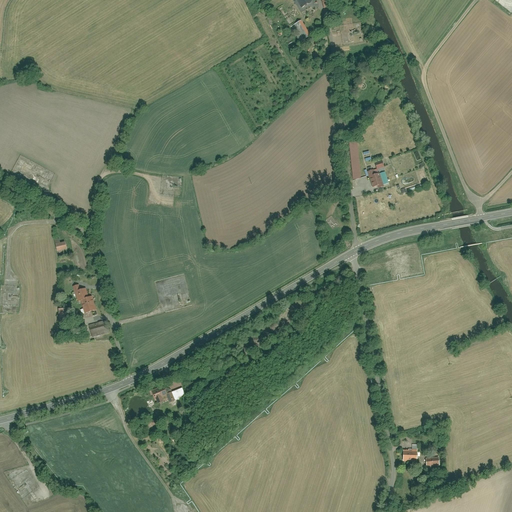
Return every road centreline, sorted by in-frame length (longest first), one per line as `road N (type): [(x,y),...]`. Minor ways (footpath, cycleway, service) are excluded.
road 1 (unclassified): [(355,250),(393,464),(383,511)]
road 2 (tertiary): [(126,382),(355,250)]
road 3 (residential): [(0,184),(89,233),(126,382)]
road 4 (residential): [(330,34),(355,250)]
road 5 (tertiary): [(355,250),(511,212)]
road 6 (tertiary): [(0,421),(126,382)]
